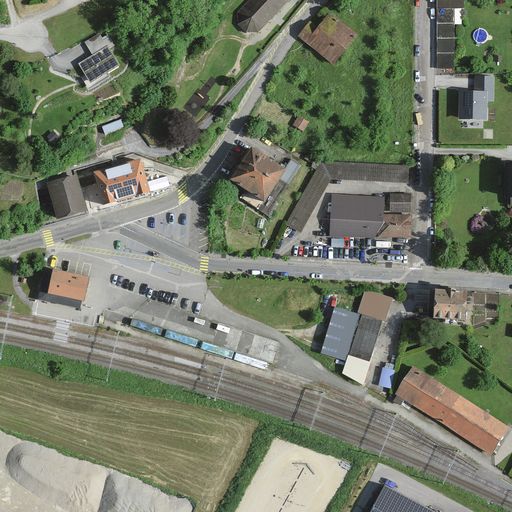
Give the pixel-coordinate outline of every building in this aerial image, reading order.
[(248,0),(237,11),(238,23),(247,32),(259,32),(289,2),(287,0),(248,0)] [(461,0),(437,0),(437,70),(455,70),(455,11),(462,11),(461,0)] [(334,64),(357,34),(330,12),(317,28),(312,23),(300,38),(334,64)] [(85,43),(93,57),(108,48),(109,50),(115,46),(110,37),(103,42),(99,35),(85,43)] [(93,57),(78,65),(90,86),(120,69),(109,50),(108,48),(93,57)] [(494,78),(475,77),(475,94),(459,94),(459,122),(487,122),(487,103),(494,103),(494,78)] [(308,122),(298,117),(293,125),(303,131),(308,122)] [(53,144),(59,138),(53,132),(47,139),(53,144)] [(284,171),(252,149),(232,180),(264,201),(284,171)] [(140,160),(94,173),(103,204),(149,192),(140,160)] [(301,232),(330,178),(408,182),(408,166),(321,162),(287,224),(301,232)] [(76,175),(48,183),(58,219),(86,212),(76,175)] [(411,194),(391,194),(391,211),(411,211),(411,194)] [(383,196),(332,195),(331,235),(410,236),(411,216),(382,215),(383,196)] [(48,293),(52,270),(46,269),(40,299),(78,306),(79,300),(72,298),(48,293)] [(89,278),(52,270),(48,293),(72,298),(79,300),(84,301),(89,278)] [(393,301),(365,291),(357,315),(362,316),(382,323),(385,324),(393,301)] [(451,293),(435,293),(434,322),(466,323),(467,294),(451,293)] [(357,315),(334,309),(321,356),(346,363),(348,357),(349,357),(362,316),(357,315)] [(382,323),(362,316),(349,357),(369,365),(382,323)] [(279,342),(220,323),(213,345),(273,363),(279,342)] [(369,365),(349,357),(348,357),(346,363),(342,375),(364,388),(371,365),(369,365)] [(385,365),(380,383),(392,386),(397,368),(385,365)] [(508,427),(415,369),(397,397),(491,455),(508,427)] [(369,511),(435,511),(384,485),(369,511)]
